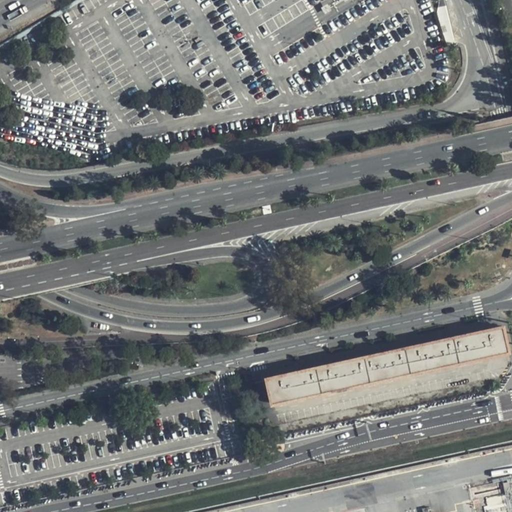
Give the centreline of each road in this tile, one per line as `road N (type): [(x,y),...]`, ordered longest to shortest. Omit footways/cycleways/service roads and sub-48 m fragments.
road 1 (primary): [(0,263),(44,293),(103,317),(208,327),(301,306),(511,199)]
road 2 (primary): [(483,54),(464,94),(429,113),(64,179),(0,169)]
road 3 (secondary): [(489,303),(0,410)]
road 4 (secondary): [(48,511),(511,399)]
road 5 (primary): [(129,257),(234,251),(264,263),(264,290),(245,303),(152,310),(67,286),(0,242)]
road 6 (primary): [(129,257),(511,170)]
road 7 (primary): [(511,135),(242,193)]
road 8 (primary): [(242,193),(0,246)]
road 9 (primary): [(242,193),(74,211),(0,191)]
road 10 (primary): [(0,284),(129,257)]
